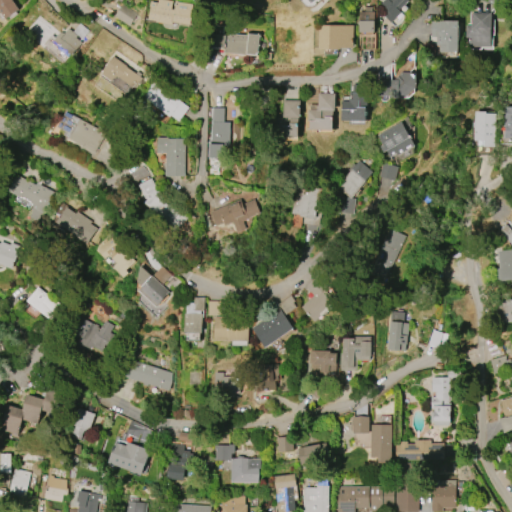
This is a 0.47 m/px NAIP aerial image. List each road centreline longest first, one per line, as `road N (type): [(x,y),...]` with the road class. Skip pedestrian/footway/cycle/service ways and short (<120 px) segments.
road 1 (residential): [(478,356),(408,368),(323,409),(163,424),(127,415),(0,314)]
road 2 (residential): [(373,199),(286,283),(227,292),(169,267),(108,190),(0,122)]
road 3 (residential): [(424,7),(399,47),(359,73),(244,81),(166,61),(68,0)]
road 4 (residential): [(511,503),(485,454),(478,356),(511,343)]
road 5 (residential): [(478,356),(465,206)]
